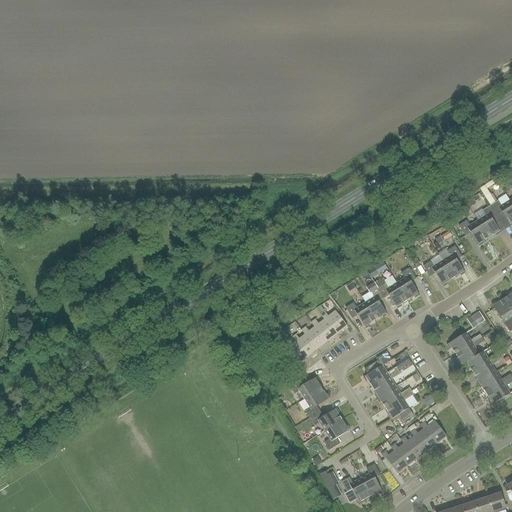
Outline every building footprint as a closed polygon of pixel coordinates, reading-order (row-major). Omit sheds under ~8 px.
[(485,186),(480,189),(491,206),(496,203),(487,190),(485,186)] [(511,223),(511,203),(511,201),(503,206),(499,201),(496,203),(491,206),(498,217),(503,214),(510,225),(511,223)] [(493,220),(498,217),(491,206),(483,211),(487,216),(479,221),(489,238),(500,231),(493,220)] [(489,238),(479,221),(471,226),(468,221),(459,226),(466,237),(471,233),(478,245),(489,238)] [(452,236),(449,232),(442,237),(445,241),(452,236)] [(451,257),(443,262),(454,279),(464,272),(457,261),(463,257),(456,246),(448,251),(451,257)] [(432,262),(424,267),(431,278),(436,274),(443,286),(454,279),(443,262),(435,267),(432,262)] [(372,279),(380,274),(376,267),(368,273),(372,279)] [(408,301),(419,294),(412,283),(417,280),(410,269),(402,274),(405,279),(397,284),(408,301)] [(408,301),(397,284),(389,289),(383,278),(375,283),(385,299),(390,296),(397,307),(408,301)] [(374,299),(365,304),(376,320),(387,314),(380,303),(385,299),(378,288),(370,293),(374,299)] [(511,331),(511,312),(504,300),(493,307),(510,333),(511,331)] [(354,303),(346,308),(353,319),(358,316),(365,327),(376,320),(365,304),(357,309),(354,303)] [(326,313),(322,316),(325,320),(326,319),(337,334),(348,326),(337,311),(329,317),(326,313)] [(472,329),(484,322),(479,313),(467,320),(472,329)] [(316,320),(312,324),(315,328),(316,327),(328,342),(337,334),(326,319),(325,320),(319,325),(316,320)] [(306,328),(302,331),(305,335),(307,334),(318,349),(328,342),(316,327),(315,328),(309,332),(306,328)] [(296,335),(292,338),(296,343),(297,342),(308,356),(318,349),(307,334),(305,335),(300,340),(296,335)] [(467,334),(450,344),(456,355),(482,339),(480,335),(471,341),(467,334)] [(482,339),(456,355),(463,366),(467,363),(480,355),(475,348),(485,342),(482,339)] [(287,342),(283,345),(287,350),(288,349),(299,363),(308,356),(297,342),(296,343),(290,347),(287,342)] [(480,355),(467,363),(473,373),(500,357),(498,354),(489,359),(484,352),(480,355)] [(500,357),(473,373),(480,384),(497,373),(493,366),(502,360),(500,357)] [(373,387),(399,371),(397,367),(388,373),(383,366),(379,361),(365,370),(369,375),(366,377),(373,387)] [(379,398),(396,387),(392,380),(401,374),(399,371),(373,387),(379,398)] [(415,389),(426,381),(419,372),(408,380),(415,389)] [(497,373),(480,384),(487,394),(511,378),(511,375),(511,374),(502,380),(497,373)] [(301,380),(290,387),(295,395),(300,391),(305,399),(322,389),(315,378),(304,385),(301,380)] [(511,378),(487,394),(493,405),(510,394),(506,387),(511,382),(511,378)] [(386,408),(412,392),(410,389),(401,394),(396,387),(379,398),(386,408)] [(310,418),(320,412),(317,407),(329,399),(322,389),(305,399),(310,407),(305,411),(310,418)] [(386,408),(393,419),(399,415),(403,422),(414,415),(409,409),(410,408),(405,401),(414,395),(412,392),(386,408)] [(289,409),(295,422),(307,417),(301,403),(289,409)] [(320,412),(310,418),(315,426),(320,423),(325,431),(342,420),(335,410),(324,417),(320,412)] [(330,439),(325,442),(330,450),(340,443),(337,438),(348,431),(342,420),(325,431),(330,439)] [(424,423),(420,426),(424,430),(425,429),(436,444),(446,437),(435,421),(428,427),(424,423)] [(415,430),(410,433),(413,437),(415,436),(426,452),(436,444),(425,429),(424,430),(418,434),(415,430)] [(405,437),(401,440),(404,444),(405,444),(416,459),(426,452),(415,436),(413,437),(408,441),(405,437)] [(395,444),(391,447),(394,452),(395,451),(407,466),(416,459),(405,444),(404,444),(398,449),(395,444)] [(377,455),(384,450),(381,446),(375,452),(377,455)] [(385,452),(382,454),(385,458),(386,457),(398,473),(407,466),(395,451),(394,452),(388,456),(385,452)] [(370,474),(361,478),(371,496),(382,490),(376,479),(381,476),(375,464),(367,469),(370,474)] [(321,474),(328,489),(339,484),(333,472),(329,474),(328,471),(321,474)] [(353,483),(350,477),(342,482),(348,493),(346,494),(351,503),(358,499),(360,502),(371,496),(361,478),(353,483)] [(492,511),(494,511),(505,508),(500,493),(493,495),(492,493),(486,495),(487,497),(492,511)] [(477,511),(492,511),(487,497),(480,500),(479,497),(473,499),(474,502),(477,511)] [(463,511),(477,511),(474,502),(467,504),(466,502),(461,504),(461,506),(462,506),(463,511)]
